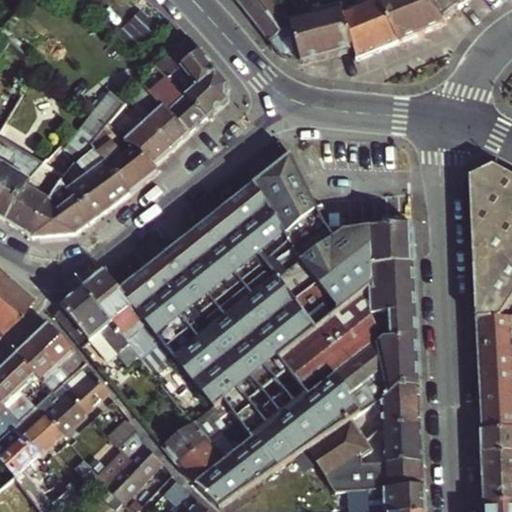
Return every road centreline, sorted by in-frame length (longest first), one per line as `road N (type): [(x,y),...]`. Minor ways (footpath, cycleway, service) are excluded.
road 1 (residential): [(456,511),(441,159),(449,123)]
road 2 (residential): [(296,101),(83,265),(54,273)]
road 3 (tertiary): [(296,101),(449,123)]
road 4 (tertiary): [(193,0),(264,79),(296,101)]
